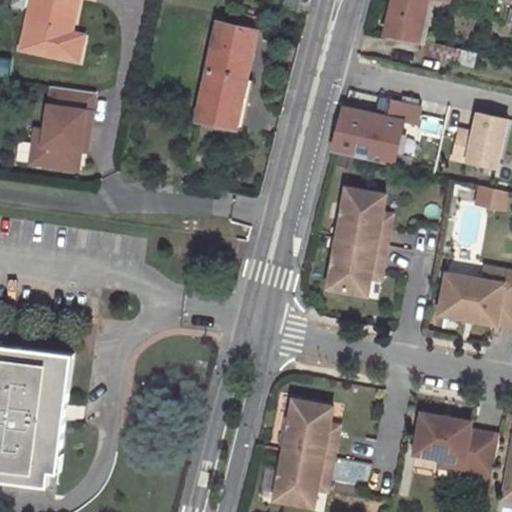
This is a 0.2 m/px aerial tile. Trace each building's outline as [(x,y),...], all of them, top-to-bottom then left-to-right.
[(30,0),(20,47),(77,60),(81,42),(69,39),(70,32),(76,0),(30,0)] [(302,0),(299,16),(303,17),(307,0),(302,0)] [(391,0),(384,31),(418,39),(427,0),(391,0)] [(218,21),(197,119),(234,126),(245,79),(256,30),(253,29),(256,16),(240,13),(237,25),(218,21)] [(83,34),(70,32),(69,39),(81,42),(83,34)] [(240,128),(250,80),(245,79),(234,126),(240,128)] [(84,175),(97,93),(55,87),(49,128),(37,126),(31,167),(84,175)] [(334,150),(394,163),(403,122),(415,124),(419,104),(382,96),(378,115),(345,107),(334,150)] [(475,129),(458,127),(453,163),(508,170),(511,136),(511,116),(477,112),(475,129)] [(418,169),(428,127),(415,124),(403,122),(394,163),(418,169)] [(386,193),(347,186),(338,236),(387,245),(390,228),(380,226),(383,211),(386,193)] [(481,186),(477,204),(507,211),(511,192),(481,186)] [(393,213),(383,211),(380,226),(390,228),(393,213)] [(387,245),(338,236),(329,286),(368,293),(372,275),(374,260),(384,261),(387,245)] [(384,261),(374,260),(372,275),(381,277),(384,261)] [(487,270),(485,282),(504,285),(506,273),(487,270)] [(511,323),(511,274),(506,273),(504,285),(485,282),(448,275),(442,310),(511,323)] [(0,344),(0,479),(47,485),(51,455),(59,455),(72,354),(0,344)] [(284,448),(334,458),(337,441),(327,439),(330,423),(333,406),(294,398),(284,448)] [(493,476),(500,435),(471,430),(472,422),(423,413),(416,453),(441,458),(464,462),(462,470),(493,476)] [(340,425),(330,423),(327,439),(337,441),(340,425)] [(330,474),(334,458),(284,448),(275,499),(314,506),(318,488),(321,473),(330,474)] [(464,462),(441,458),(440,466),(462,470),(464,462)] [(327,490),(330,474),(321,473),(318,488),(327,490)]
